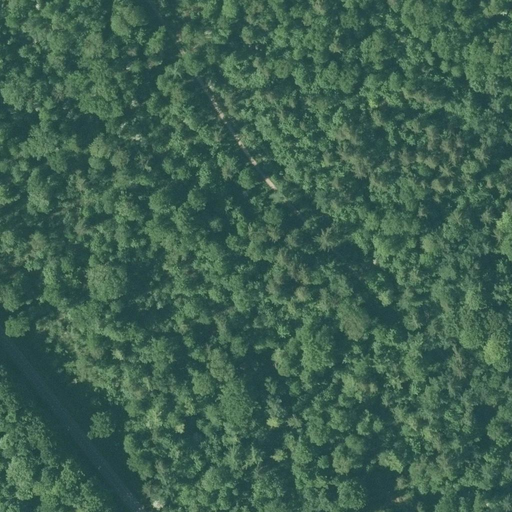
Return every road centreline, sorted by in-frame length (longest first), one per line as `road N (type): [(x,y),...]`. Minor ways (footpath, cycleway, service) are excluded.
road 1 (track): [(157,17),(276,196),(366,285)]
road 2 (tertiary): [(138,511),(0,334)]
road 3 (track): [(366,285),(389,300),(424,305),(433,348),(511,425)]
